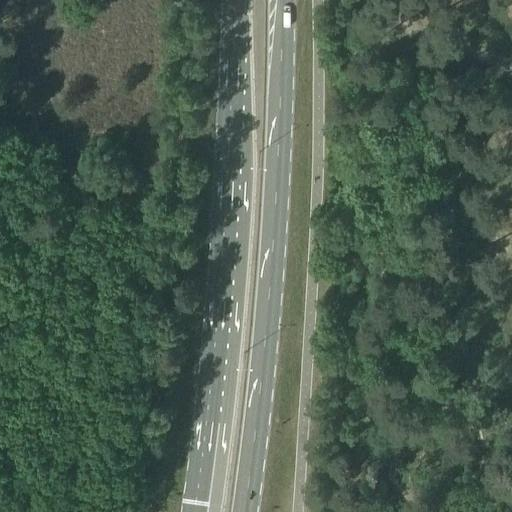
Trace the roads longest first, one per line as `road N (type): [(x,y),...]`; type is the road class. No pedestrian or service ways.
road 1 (primary): [(238,0),(240,130),(193,511)]
road 2 (primary): [(246,511),(278,184),(282,0)]
